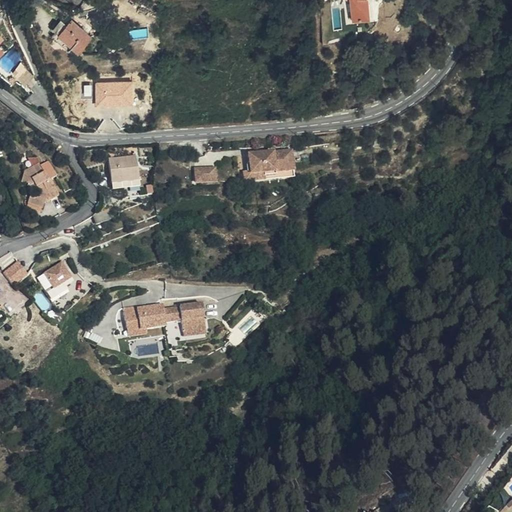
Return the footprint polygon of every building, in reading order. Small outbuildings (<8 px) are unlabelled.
[(354,0),(357,19),(373,17),(370,0),(354,0)] [(62,37),(76,48),(82,52),(94,37),(74,22),(69,29),(62,37)] [(72,52),(76,48),(62,37),(69,29),(64,25),(54,37),(72,52)] [(266,177),(278,175),(278,171),(294,170),(293,155),(284,155),(283,151),(268,152),(268,158),(262,159),(262,153),(248,153),(250,173),(265,172),(266,177)] [(130,180),(131,187),(140,187),(136,156),(109,159),(112,182),(130,180)] [(45,204),(47,203),(46,200),(51,198),(51,200),(60,195),(52,179),(49,180),(40,164),(26,171),(22,183),(28,186),(31,191),(38,187),(42,195),(38,198),(32,195),(29,204),(43,209),(45,204)] [(196,169),(196,183),(217,182),(217,168),(196,169)] [(112,189),(131,187),(130,180),(112,182),(112,189)] [(136,201),(135,193),(128,194),(128,202),(136,201)] [(112,213),(111,209),(96,215),(98,223),(114,218),(112,213)] [(19,262),(5,272),(15,285),(28,275),(19,262)] [(62,264),(39,278),(52,300),(68,290),(66,287),(73,282),(62,264)] [(178,303),(155,307),(156,316),(157,315),(158,320),(159,332),(181,329),(178,303)] [(152,307),(139,309),(141,323),(154,321),(152,307)]
